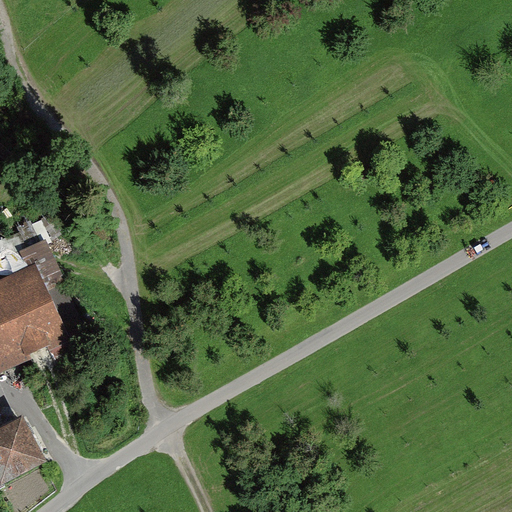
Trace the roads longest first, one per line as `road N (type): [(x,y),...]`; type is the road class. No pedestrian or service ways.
road 1 (unclassified): [(51,511),(163,431),(511,229)]
road 2 (track): [(113,198),(150,400),(207,511)]
